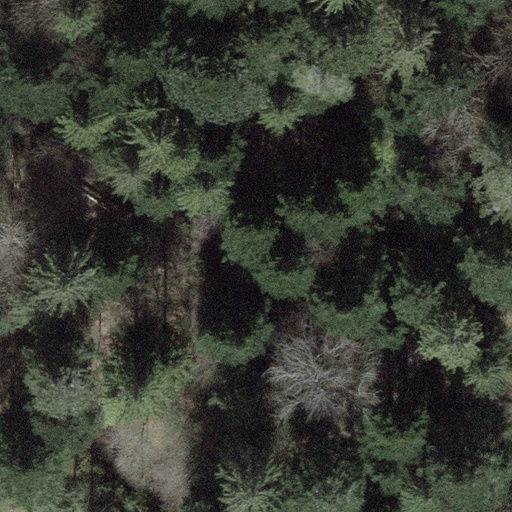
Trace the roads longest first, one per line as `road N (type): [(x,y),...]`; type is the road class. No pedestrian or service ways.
road 1 (track): [(511,430),(254,289),(0,86)]
road 2 (track): [(0,421),(134,427),(159,511)]
